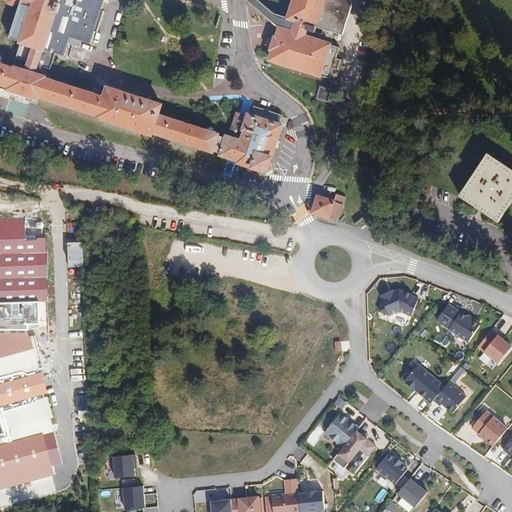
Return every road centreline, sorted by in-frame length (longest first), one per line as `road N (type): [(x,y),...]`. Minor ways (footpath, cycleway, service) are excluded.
road 1 (residential): [(176,492),(277,463),(361,362)]
road 2 (residential): [(361,362),(370,385),(481,464),(511,497)]
road 3 (track): [(511,111),(339,115)]
road 4 (residential): [(361,262),(404,261),(511,304)]
road 5 (residential): [(361,262),(339,236),(310,247),(310,281),(343,290)]
